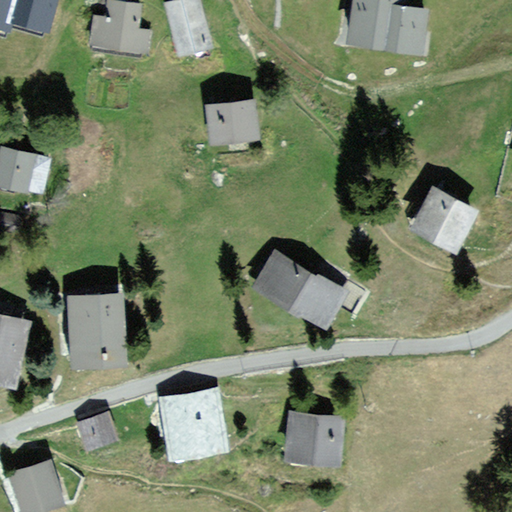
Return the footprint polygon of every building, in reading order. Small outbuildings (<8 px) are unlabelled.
[(0,0),(0,26),(9,29),(12,19),(49,30),(57,0),(0,0)] [(142,5),(108,0),(105,17),(94,15),(90,45),(147,53),(150,31),(138,29),(142,5)] [(199,0),(171,0),(163,2),(177,56),(211,47),(199,0)] [(405,0),(352,0),(346,46),(426,57),(433,7),(405,3),(405,0)] [(257,98),(205,104),(210,148),(262,143),(257,98)] [(51,157),(1,145),(0,149),(0,182),(42,193),(51,157)] [(478,209),(432,186),(411,229),(456,251),(478,209)] [(349,290),(276,247),(251,287),(300,316),(303,312),(328,327),(349,290)] [(124,291),(68,293),(71,365),(127,362),(124,291)] [(30,320),(0,313),(0,382),(14,386),(30,320)] [(219,387),(160,397),(170,460),(230,450),(219,387)] [(345,416),(290,411),(286,461),(341,465),(345,416)] [(112,412),(79,422),(86,446),(119,436),(112,412)] [(51,459),(10,471),(21,511),(39,511),(64,505),(51,459)]
